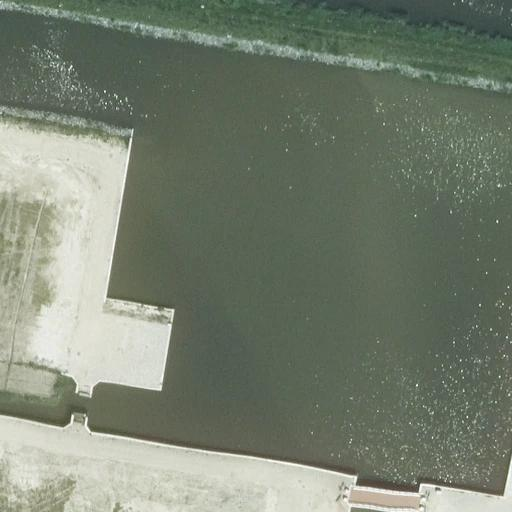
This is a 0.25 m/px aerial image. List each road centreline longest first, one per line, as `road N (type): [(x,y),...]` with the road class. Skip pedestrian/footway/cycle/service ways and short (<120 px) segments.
road 1 (track): [(0,137),(101,152),(69,351)]
road 2 (residential): [(282,483),(0,435)]
